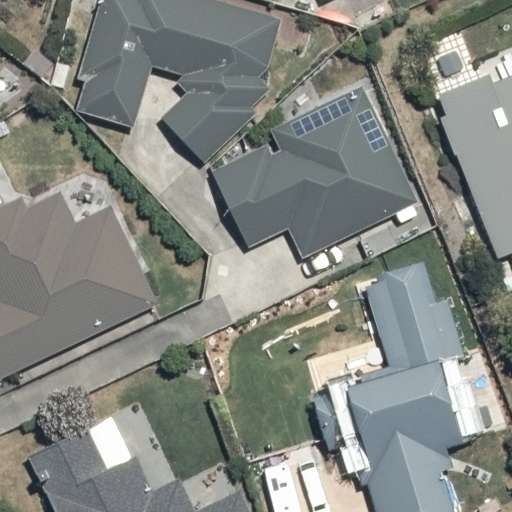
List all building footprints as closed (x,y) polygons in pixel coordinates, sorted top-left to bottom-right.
[(143,128),(160,72),(178,78),(194,96),(172,116),(219,167),(265,122),(294,27),(204,0),(110,0),(78,108),(143,128)] [(511,76),(447,102),(508,261),(511,259),(511,76)] [(371,90),(277,130),(285,148),(219,177),(249,247),(289,230),(301,257),(420,206),(371,90)] [(0,173),(0,283),(6,296),(0,299),(0,386),(167,301),(120,211),(88,227),(73,198),(42,214),(34,197),(24,202),(8,170),(0,173)] [(346,388),(350,401),(320,409),(335,458),(365,449),(383,511),(469,511),(454,458),(498,445),(444,264),(375,284),(402,371),(346,388)] [(120,474),(96,422),(32,455),(60,511),(263,511),(248,481),(195,508),(181,480),(162,489),(148,459),(120,474)]
